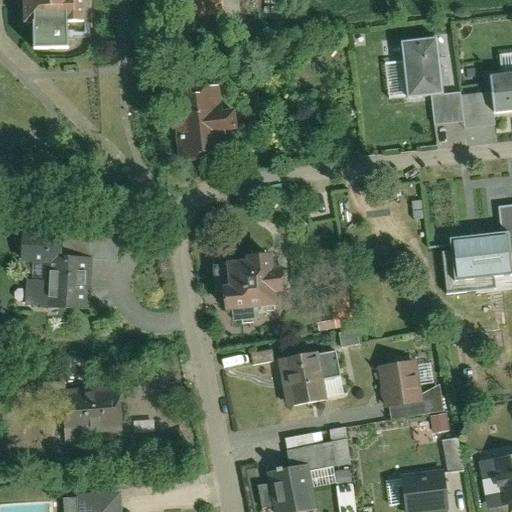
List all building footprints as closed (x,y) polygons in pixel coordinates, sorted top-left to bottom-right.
[(20,0),(21,24),(79,23),(78,0),(20,0)] [(195,0),(197,15),(233,14),(232,0),(195,0)] [(432,94),(441,93),(435,37),(400,41),(402,59),(406,96),(407,97),(432,94)] [(390,97),(406,96),(402,59),(386,61),(390,97)] [(511,72),(490,75),(492,92),(495,113),(511,111),(511,72)] [(217,81),(172,85),(179,158),(223,154),(220,125),(233,124),(231,100),(219,102),(217,81)] [(465,122),(462,95),(461,91),(441,93),(432,94),(435,125),(465,122)] [(492,92),(462,95),(465,122),(466,129),(497,125),(495,113),(492,92)] [(511,204),(500,206),(503,234),(507,233),(509,253),(511,252),(511,204)] [(26,275),(25,306),(84,309),(88,257),(61,256),(62,231),(25,229),(24,254),(49,256),(48,277),(26,275)] [(118,235),(62,231),(61,256),(88,257),(117,259),(118,235)] [(509,253),(507,233),(503,234),(449,240),(450,251),(443,252),(448,293),(496,287),(495,275),(511,273),(509,253)] [(242,252),(208,254),(210,287),(218,286),(219,305),(272,303),(272,291),(281,291),(279,262),(269,262),(268,244),(241,245),(242,252)] [(334,332),(336,347),(357,344),(355,329),(334,332)] [(252,354),(254,365),(275,361),(273,350),(252,354)] [(317,353),(278,360),(286,407),(326,400),(322,378),(339,375),(335,353),(317,356),(317,353)] [(416,361),(379,367),(385,408),(390,407),(423,401),(422,395),(416,361)] [(120,385),(62,388),(64,440),(89,439),(89,427),(121,426),(120,385)] [(440,385),(422,395),(423,401),(390,407),(392,420),(445,411),(440,385)] [(424,417),(429,433),(447,428),(443,412),(424,417)] [(275,511),(308,511),(317,511),(311,472),(352,465),(348,439),(286,449),(290,470),(268,474),(270,484),(261,485),(264,506),(274,505),(275,511)] [(442,472),(462,469),(457,440),(437,443),(442,472)] [(511,452),(475,459),(483,507),(511,501),(511,452)] [(437,467),(397,473),(403,511),(414,511),(443,508),(437,467)] [(121,511),(120,491),(64,494),(65,511),(121,511)]
